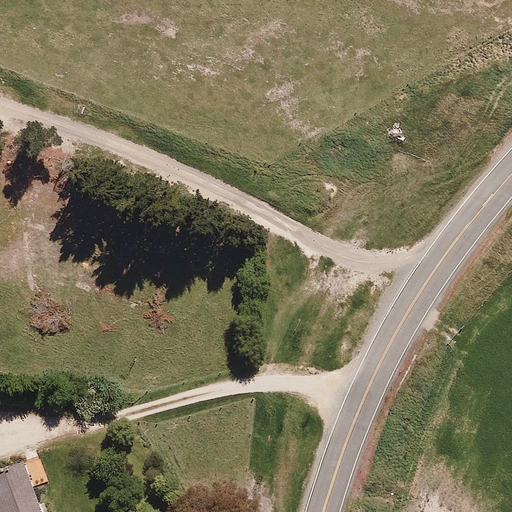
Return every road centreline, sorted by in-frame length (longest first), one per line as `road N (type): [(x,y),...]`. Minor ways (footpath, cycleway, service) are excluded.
road 1 (track): [(436,266),(375,263),(301,240),(153,159),(0,108)]
road 2 (primary): [(320,511),(382,356),(436,266),(511,172)]
